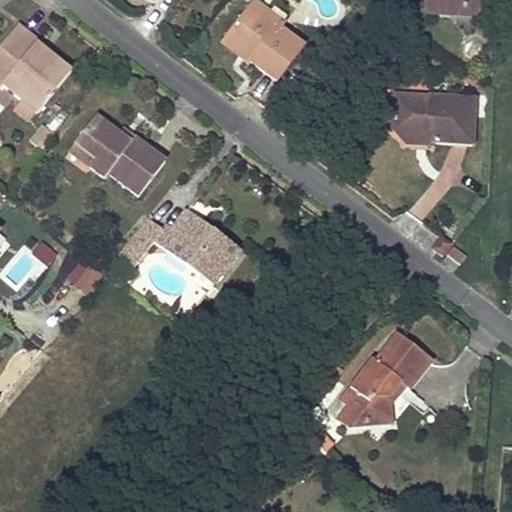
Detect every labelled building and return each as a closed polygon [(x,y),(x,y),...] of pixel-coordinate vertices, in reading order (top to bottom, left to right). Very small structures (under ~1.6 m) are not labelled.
[(424,0),(424,6),(455,8),(454,12),(468,13),(468,9),(475,10),(476,0),(424,0)] [(253,2),(249,7),(278,29),(282,24),(253,2)] [(455,8),(424,6),(424,16),(474,21),(475,10),(468,9),(468,13),(454,12),(455,8)] [(249,7),(224,40),(251,59),(248,63),(274,81),(301,46),(278,29),(249,7)] [(0,43),(0,83),(20,100),(34,111),(37,113),(67,73),(49,59),(34,47),(37,42),(15,25),(0,43)] [(251,59),(224,40),(220,45),(246,65),(248,63),(251,59)] [(37,42),(34,47),(49,59),(53,55),(37,42)] [(389,130),(397,139),(415,140),(422,132),(432,132),(431,142),(471,144),(473,100),(392,95),(389,130)] [(34,111),(20,100),(11,111),(25,123),(34,111)] [(93,118),(72,146),(93,162),(87,169),(102,180),(107,175),(137,198),(163,164),(132,138),(127,145),(117,137),(93,118)] [(29,143),(40,151),(52,135),(42,127),(29,143)] [(122,130),(117,137),(127,145),(132,138),(122,130)] [(415,140),(397,139),(405,147),(431,149),(431,142),(432,132),(422,132),(415,140)] [(72,146),(66,152),(87,169),(93,162),(72,146)] [(145,221),(116,259),(132,271),(153,245),(209,288),(237,253),(185,213),(169,233),(172,235),(163,238),(159,235),(161,233),(145,221)] [(59,257),(44,243),(35,253),(50,266),(59,257)] [(450,251),(445,258),(456,267),(461,260),(450,251)] [(106,273),(86,258),(70,278),(89,294),(106,273)] [(370,361),(348,388),(356,395),(349,404),(349,429),(356,428),(388,425),(387,407),(386,396),(397,382),(404,387),(407,390),(429,362),(394,335),(373,362),(370,361)] [(333,366),(316,386),(323,392),(340,371),(333,366)] [(386,396),(387,407),(404,387),(397,382),(386,396)] [(348,388),(339,400),(347,407),(349,404),(356,395),(348,388)] [(347,407),(336,420),(349,429),(349,404),(347,407)] [(388,425),(356,428),(375,442),(388,425)]
